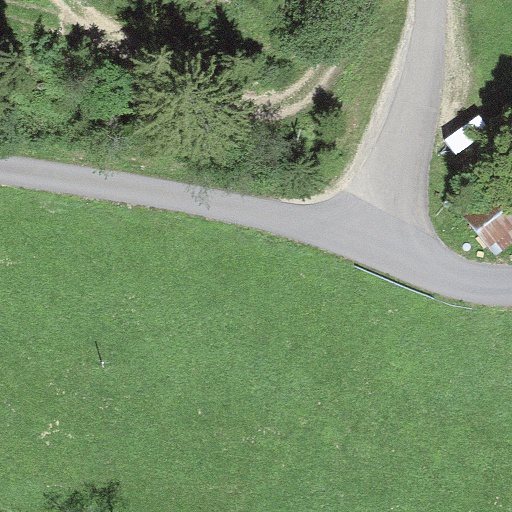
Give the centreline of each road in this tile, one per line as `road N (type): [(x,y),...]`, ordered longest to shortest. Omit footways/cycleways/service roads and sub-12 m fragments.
road 1 (track): [(68,0),(190,82),(253,104),(300,94),(369,0)]
road 2 (track): [(365,239),(272,212),(0,166)]
road 3 (track): [(433,0),(415,119),(365,239)]
road 4 (track): [(511,287),(477,284),(365,239)]
